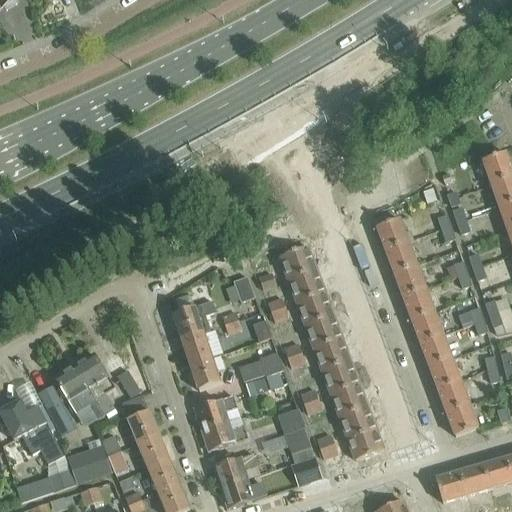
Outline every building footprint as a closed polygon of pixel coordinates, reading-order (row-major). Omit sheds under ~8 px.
[(0,0),(0,8),(2,11),(5,10),(7,13),(17,7),(15,4),(18,2),(16,0),(0,0)] [(511,226),(511,225),(479,235),(486,253),(511,243),(511,226)] [(511,243),(486,253),(492,270),(511,262),(511,243)] [(464,253),(454,256),(456,263),(466,260),(464,253)] [(466,260),(456,263),(458,270),(468,267),(466,260)] [(511,262),(492,270),(498,287),(511,281),(511,262)] [(455,276),(448,279),(452,289),(459,287),(455,276)] [(423,280),(393,291),(399,309),(430,298),(423,280)] [(248,281),(234,286),(242,307),(256,302),(248,281)] [(511,281),(498,287),(504,303),(511,300),(511,281)] [(322,282),(290,294),(295,309),(327,296),(322,282)] [(459,287),(452,289),(456,300),(463,297),(459,287)] [(478,287),(467,289),(469,297),(480,294),(478,287)] [(480,294),(469,297),(471,304),(482,301),(480,294)] [(327,296),(295,309),(300,322),(332,309),(327,296)] [(278,298),(268,302),(271,309),(281,305),(278,298)] [(430,298),(399,309),(405,326),(436,314),(430,298)] [(183,344),(204,337),(211,335),(206,320),(217,317),(213,306),(174,318),(183,344)] [(332,309),(300,322),(305,335),(337,323),(332,309)] [(468,309),(461,312),(465,322),(472,320),(468,309)] [(436,314),(405,326),(412,342),(443,330),(436,314)] [(223,322),(226,330),(239,326),(237,317),(223,322)] [(286,319),(276,323),(279,330),(289,326),(286,319)] [(490,319),(479,322),(481,329),(492,327),(490,319)] [(472,320),(465,322),(468,333),(475,330),(472,320)] [(337,323),(305,335),(311,349),(343,337),(337,323)] [(259,346),(272,342),(266,325),(253,329),(259,346)] [(239,326),(226,330),(228,338),(242,333),(239,326)] [(289,326),(279,330),(281,337),(291,333),(289,326)] [(492,327),(481,329),(483,336),(493,334),(492,327)] [(443,330),(412,342),(418,360),(449,348),(443,330)] [(204,337),(183,344),(191,369),(213,362),(204,337)] [(343,337),(311,349),(316,363),(348,351),(343,337)] [(296,346),(286,350),(289,357),(299,353),(296,346)] [(498,350),(488,352),(490,360),(500,357),(498,350)] [(348,351),(316,363),(321,376),(353,364),(348,351)] [(299,353),(289,357),(292,364),(302,361),(299,353)] [(266,380),(266,381),(284,375),(277,357),(260,363),(261,365),(240,373),(245,387),(266,380)] [(452,357),(421,370),(428,387),(459,375),(452,357)] [(95,359),(76,371),(96,405),(108,398),(116,393),(95,359)] [(484,359),(473,362),(475,369),(486,367),(484,359)] [(213,362),(191,369),(199,395),(221,388),(213,362)] [(353,364),(321,376),(326,389),(358,377),(353,364)] [(486,367),(475,369),(477,377),(487,374),(486,367)] [(76,371),(56,383),(77,417),(90,409),(96,405),(76,371)] [(505,372),(494,375),(496,382),(507,379),(505,372)] [(307,373),(297,377),(299,384),(309,380),(307,373)] [(129,375),(118,381),(131,403),(142,396),(129,375)] [(459,375),(428,387),(434,404),(466,392),(459,375)] [(279,377),(266,382),(271,394),(283,390),(279,377)] [(358,377),(326,389),(331,403),(363,391),(358,377)] [(507,379),(496,382),(498,389),(508,386),(507,379)] [(309,380),(299,384),(302,391),(312,387),(309,380)] [(264,383),(246,389),(250,401),(268,395),(264,383)] [(53,390),(39,398),(58,434),(73,427),(72,426),(73,423),(68,414),(66,413),(53,390)] [(363,391),(331,403),(336,416),(368,404),(363,391)] [(466,392),(434,404),(441,421),(472,408),(466,392)] [(493,393),(483,396),(485,403),(495,401),(493,393)] [(108,398),(96,405),(99,409),(105,419),(111,416),(117,413),(108,398)] [(511,399),(503,402),(504,410),(511,407),(511,399)] [(195,413),(202,435),(229,426),(226,416),(238,413),(234,400),(195,413)] [(317,400),(307,403),(310,411),(320,407),(317,400)] [(495,401),(485,403),(487,411),(497,408),(495,401)] [(368,404),(336,416),(341,430),(373,418),(368,404)] [(22,405),(0,417),(15,445),(24,440),(34,459),(42,454),(50,469),(49,482),(71,474),(65,460),(39,412),(28,417),(22,405)] [(96,405),(90,409),(99,423),(105,419),(99,409),(96,405)] [(320,407),(310,411),(312,418),(322,414),(320,407)] [(472,408),(441,421),(448,438),(479,426),(472,408)] [(278,420),(285,439),(304,432),(298,413),(278,420)] [(128,424),(139,449),(160,440),(150,415),(128,424)] [(373,418),(341,430),(346,443),(378,431),(373,418)] [(229,426),(202,435),(209,456),(248,443),(244,431),(232,435),(229,426)] [(327,427),(317,431),(320,438),(330,434),(327,427)] [(378,431),(346,443),(351,456),(384,444),(378,431)] [(292,459),(311,452),(305,433),(285,440),(292,459)] [(330,434),(320,438),(323,445),(333,441),(330,434)] [(102,445),(109,461),(122,455),(115,440),(102,445)] [(160,440),(139,449),(149,473),(170,464),(160,440)] [(384,444),(351,456),(357,471),(389,459),(384,444)] [(104,451),(69,463),(77,488),(112,476),(104,451)] [(337,453),(327,457),(330,464),(340,461),(337,453)] [(122,455),(109,461),(115,477),(128,471),(122,455)] [(214,471),(221,492),(248,483),(245,474),(257,470),(253,458),(214,471)] [(322,482),(319,475),(315,461),(294,468),(301,489),(322,482)] [(340,461),(330,464),(333,472),(343,468),(340,461)] [(170,464),(149,473),(159,497),(180,489),(170,464)] [(497,472),(465,484),(471,499),(503,487),(497,472)] [(49,482),(54,496),(76,489),(71,474),(49,482)] [(248,483),(221,492),(227,511),(233,511),(267,501),(263,489),(251,493),(248,483)] [(35,487),(17,493),(22,507),(39,501),(35,487)] [(503,487),(471,499),(475,511),(476,511),(508,500),(503,487)] [(189,511),(180,489),(159,497),(164,511),(189,511)] [(97,491),(89,494),(93,507),(101,505),(97,491)] [(93,507),(89,494),(80,497),(85,510),(93,507)] [(125,502),(129,510),(142,504),(139,496),(125,502)] [(71,500),(64,502),(66,511),(72,511),(75,511),(71,500)] [(511,511),(511,509),(508,500),(476,511),(511,511)]
